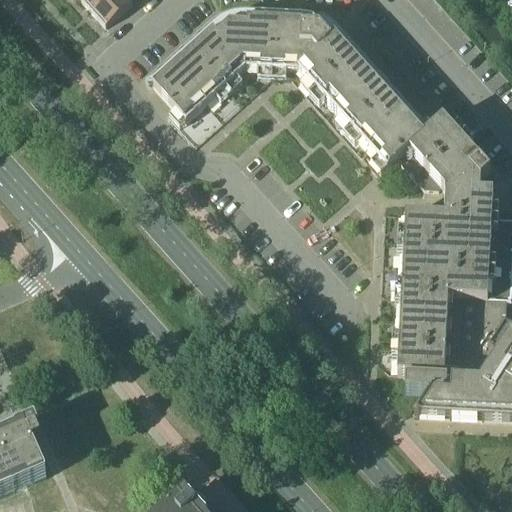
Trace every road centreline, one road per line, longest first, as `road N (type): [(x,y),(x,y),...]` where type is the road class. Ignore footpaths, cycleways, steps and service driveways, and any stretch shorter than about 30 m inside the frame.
road 1 (tertiary): [(413,511),(0,50)]
road 2 (tertiary): [(76,248),(307,511)]
road 3 (residential): [(511,137),(390,0)]
